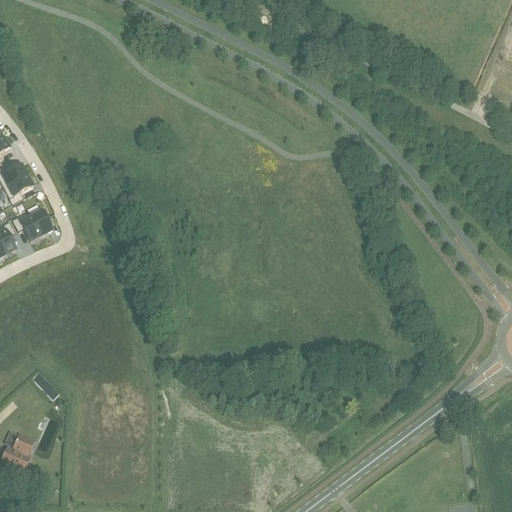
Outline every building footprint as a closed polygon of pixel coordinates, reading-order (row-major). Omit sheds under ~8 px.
[(2,141),(0,142),(0,165),(2,165),(0,162),(0,158),(10,151),(2,141)] [(5,169),(0,171),(0,185),(3,192),(27,179),(21,168),(8,175),(5,169)] [(27,179),(3,192),(12,208),(23,202),(20,197),(33,190),(31,187),(33,185),(30,179),(27,180),(27,179)] [(42,214),(31,220),(41,239),(52,233),(42,214)] [(18,221),(12,224),(18,235),(23,232),(30,245),(41,239),(31,220),(30,218),(19,223),(18,221)] [(9,226),(0,230),(0,250),(4,258),(15,253),(9,240),(14,237),(9,226)] [(29,465),(28,465),(30,460),(28,459),(35,444),(20,437),(19,438),(13,452),(9,450),(8,449),(0,465),(6,468),(4,472),(15,477),(17,473),(23,476),(24,474),(25,475),(27,474),(30,468),(29,465)]
